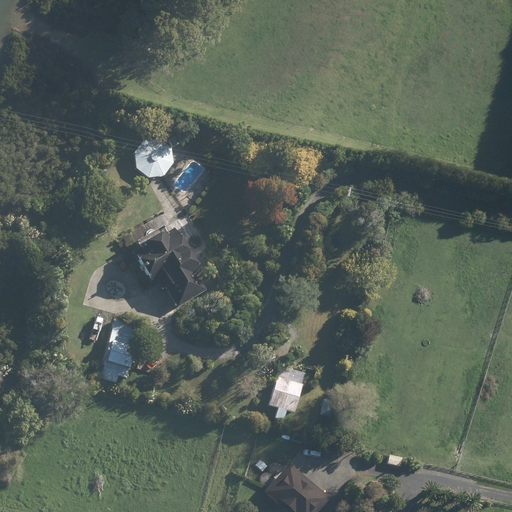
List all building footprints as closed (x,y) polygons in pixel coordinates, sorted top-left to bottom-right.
[(168,142),(172,149),(182,143),(179,136),(168,142)] [(135,170),(147,180),(164,177),(173,165),(171,149),(158,140),(142,143),(132,155),(135,170)] [(166,290),(177,309),(206,293),(197,278),(201,275),(197,268),(199,267),(182,238),(174,230),(166,235),(165,233),(142,247),(144,249),(134,254),(152,286),(159,282),(164,291),(166,290)] [(99,371),(127,379),(134,355),(132,354),(140,328),(113,321),(99,371)] [(263,414),(287,421),(299,376),(274,368),(262,408),(265,409),(263,414)] [(288,441),(297,445),(300,437),(290,434),(288,441)] [(254,466),(261,473),(266,467),(259,461),(254,466)] [(320,511),(330,500),(289,465),(265,494),(286,511),(320,511)]
